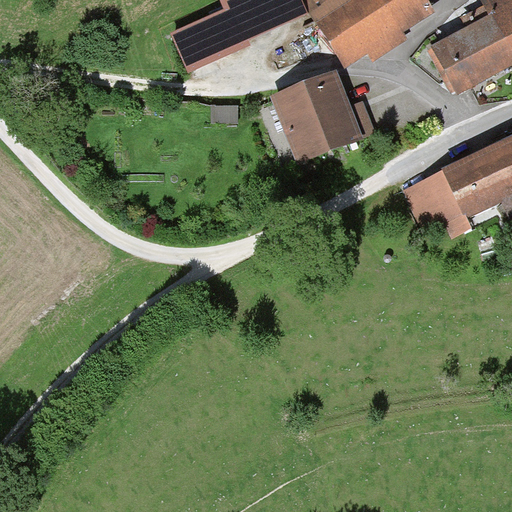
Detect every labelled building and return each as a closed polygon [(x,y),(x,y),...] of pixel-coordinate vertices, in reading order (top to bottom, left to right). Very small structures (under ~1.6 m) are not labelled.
[(303,0),(226,0),(223,1),(228,10),(241,40),(245,39),(246,42),(310,15),(303,0)] [(427,0),(303,0),(310,15),(345,70),(368,56),(373,63),(409,41),(405,34),(437,14),(427,0)] [(511,0),(477,0),(487,18),(426,52),(451,96),(456,93),(459,99),(511,69),(511,0)] [(241,40),(228,10),(172,35),(190,73),(248,48),(246,42),(245,39),(241,40)] [(337,72),(270,99),(298,167),(377,135),(364,101),(351,106),(337,72)] [(511,218),(511,138),(404,192),(419,227),(445,225),(452,239),(473,230),(468,219),(503,204),(511,218)]
